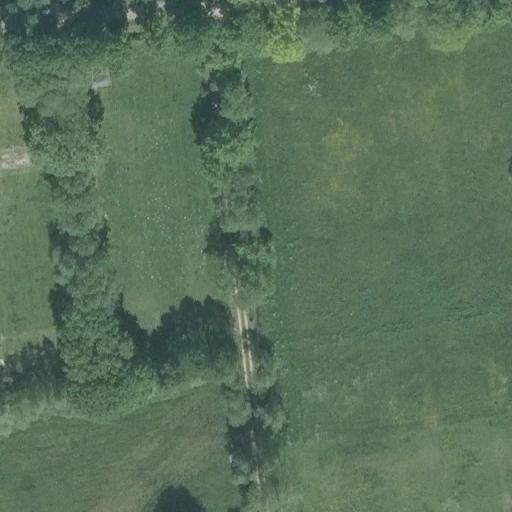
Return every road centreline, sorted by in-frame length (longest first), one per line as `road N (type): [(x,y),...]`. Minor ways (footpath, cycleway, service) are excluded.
road 1 (track): [(213,6),(262,511)]
road 2 (unclassified): [(0,26),(281,0)]
